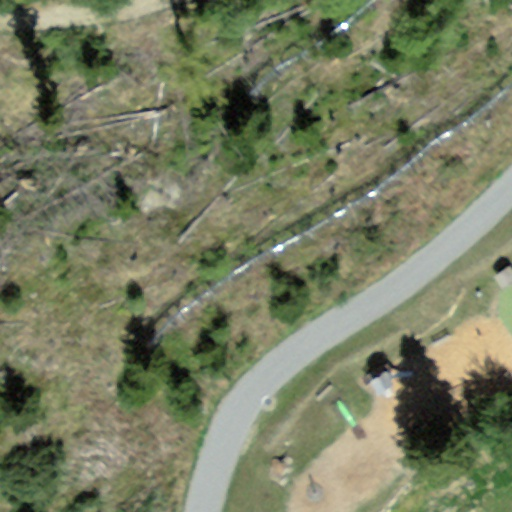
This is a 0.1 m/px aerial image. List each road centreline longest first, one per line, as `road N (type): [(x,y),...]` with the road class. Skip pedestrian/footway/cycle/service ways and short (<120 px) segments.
road 1 (residential): [(196,511),(225,428),(264,376),(409,277),(511,186)]
road 2 (track): [(123,0),(63,20),(0,17)]
